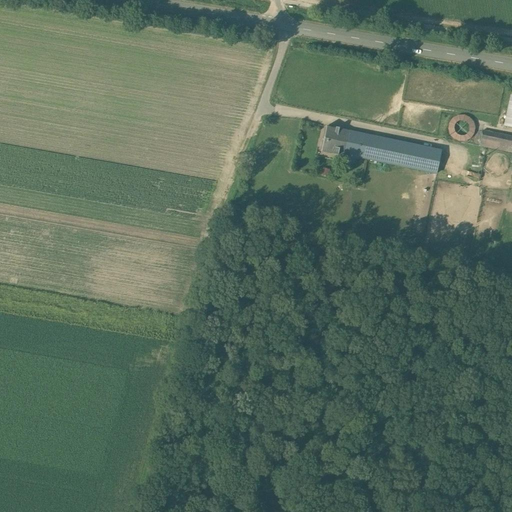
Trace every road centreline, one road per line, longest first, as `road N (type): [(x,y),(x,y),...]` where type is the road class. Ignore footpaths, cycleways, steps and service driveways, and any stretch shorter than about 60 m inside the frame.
road 1 (tertiary): [(274,23),(511,64)]
road 2 (tertiary): [(135,0),(274,23)]
